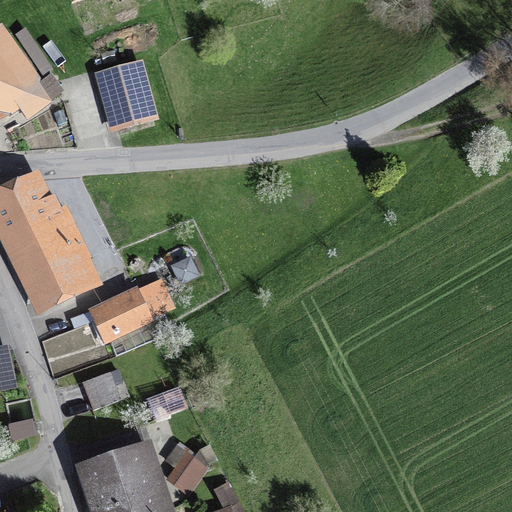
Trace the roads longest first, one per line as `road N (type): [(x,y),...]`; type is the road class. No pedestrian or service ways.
road 1 (unclassified): [(0,167),(365,120),(511,60)]
road 2 (residential): [(0,293),(71,511)]
